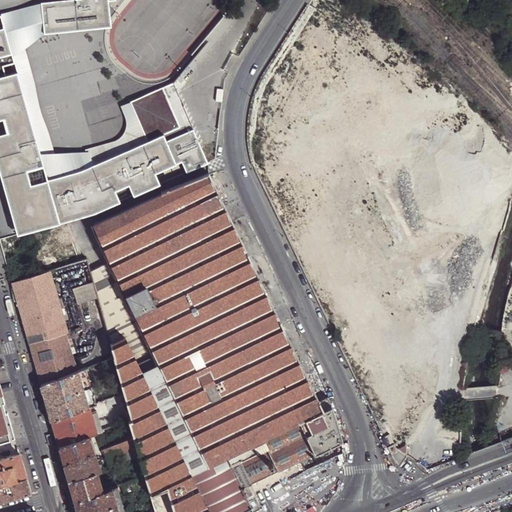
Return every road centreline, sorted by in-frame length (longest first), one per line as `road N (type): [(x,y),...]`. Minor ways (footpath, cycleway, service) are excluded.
road 1 (tertiary): [(364,468),(357,421),(236,144),(250,74),(295,0)]
road 2 (tertiary): [(0,311),(53,498)]
